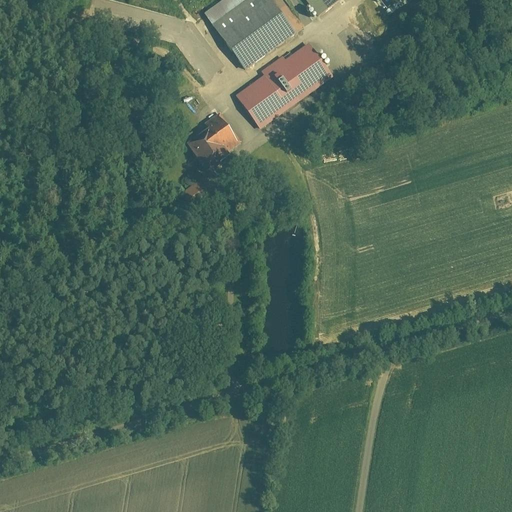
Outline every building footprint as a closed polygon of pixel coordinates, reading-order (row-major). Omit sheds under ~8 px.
[(297,34),(272,0),(223,0),(204,14),(246,71),(297,34)] [(339,0),(302,0),(315,17),(339,0)] [(400,10),(394,0),(389,0),(386,2),(393,14),(400,10)] [(334,78),(309,44),(286,61),(283,57),(262,72),(265,76),(236,97),(261,131),(334,78)] [(207,174),(231,156),(228,152),(238,145),(219,119),(185,144),(207,174)] [(216,192),(204,177),(181,195),(193,210),(216,192)]
